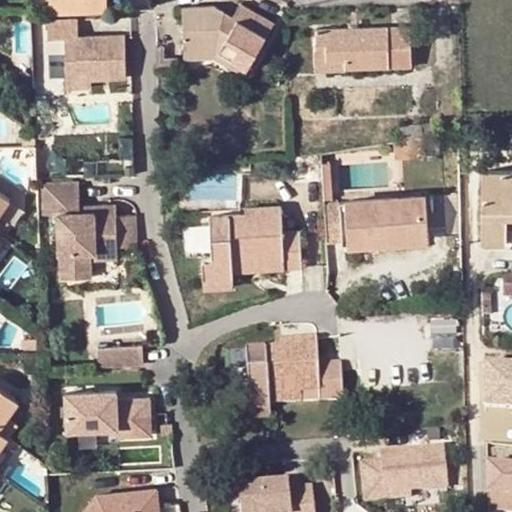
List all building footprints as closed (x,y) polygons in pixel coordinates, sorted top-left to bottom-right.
[(49,0),(50,19),(107,16),(106,0),(49,0)] [(183,8),(185,50),(216,49),(231,58),(229,61),(246,71),(273,22),(241,5),(232,17),(215,7),(183,8)] [(78,23),(48,24),(49,42),(66,42),(67,83),(96,82),(127,81),(125,38),(79,40),(78,23)] [(316,30),(317,50),(327,50),(327,61),(346,61),(347,68),(411,66),(410,27),(316,30)] [(216,49),(185,50),(185,58),(210,58),(244,75),(246,71),(229,61),(231,58),(216,49)] [(327,50),(317,50),(318,68),(347,68),(346,61),(327,61),(327,50)] [(17,80),(4,96),(19,107),(31,90),(17,80)] [(96,82),(67,83),(67,91),(97,90),(96,82)] [(421,123),(402,125),(403,135),(422,132),(421,123)] [(384,144),(386,152),(393,152),(394,160),(404,160),(424,158),(423,137),(384,144)] [(159,163),(160,171),(181,170),(180,162),(159,163)] [(322,163),(324,199),(334,199),(333,163),(322,163)] [(507,214),(511,214),(511,172),(484,172),(482,240),(507,240),(507,214)] [(75,183),(39,184),(40,215),(55,214),(57,279),(88,277),(87,253),(93,253),(93,245),(114,244),(114,248),(134,247),(133,216),(113,217),(112,205),(90,206),(90,212),(76,213),(75,183)] [(424,196),(414,197),(415,211),(425,211),(424,196)] [(324,203),(326,241),(341,239),(342,246),(375,243),(374,229),(395,227),(395,236),(426,235),(425,211),(415,211),(414,197),(324,203)] [(0,239),(9,227),(1,222),(10,207),(0,200),(0,239)] [(284,267),(301,266),(300,231),(283,232),(282,206),(245,208),(245,214),(209,217),(210,235),(212,255),(203,255),(204,279),(233,276),(233,271),(231,245),(258,243),(259,259),(265,259),(283,259),(284,267)] [(374,229),(375,243),(375,249),(427,247),(426,235),(395,236),(395,227),(374,229)] [(212,255),(210,235),(202,236),(203,255),(212,255)] [(265,269),(265,259),(259,259),(258,243),(231,245),(233,271),(265,269)] [(114,244),(93,245),(93,253),(93,260),(114,259),(114,248),(114,244)] [(19,254),(12,265),(25,274),(31,263),(19,254)] [(511,274),(503,275),(501,297),(511,297),(511,274)] [(233,286),(233,276),(204,279),(204,288),(233,286)] [(481,296),(482,315),(491,315),(490,296),(481,296)] [(317,364),(316,337),(279,340),(280,347),(245,349),(246,369),(247,389),(238,389),(239,411),(269,409),(268,405),(342,400),(340,363),(317,364)] [(23,339),(24,347),(37,347),(37,338),(23,339)] [(135,348),(91,351),(92,368),(137,365),(135,348)] [(511,362),(487,361),(485,387),(511,389),(511,362)] [(247,389),(246,369),(236,369),(238,389),(247,389)] [(484,404),(511,406),(511,389),(485,387),(484,404)] [(114,389),(62,391),(64,430),(115,428),(116,437),(149,435),(147,396),(114,398),(114,389)] [(0,395),(0,438),(4,441),(13,429),(3,421),(14,405),(0,395)] [(269,419),(269,409),(239,411),(240,421),(269,419)] [(160,435),(170,434),(169,424),(160,424),(160,435)] [(441,447),(378,452),(379,461),(359,462),(363,501),(383,499),(383,493),(445,488),(441,447)] [(511,465),(486,463),(486,503),(511,504),(511,465)] [(289,483),(237,488),(239,511),(311,511),(310,488),(290,490),(289,483)] [(156,511),(154,490),(94,496),(81,511),(156,511)]
